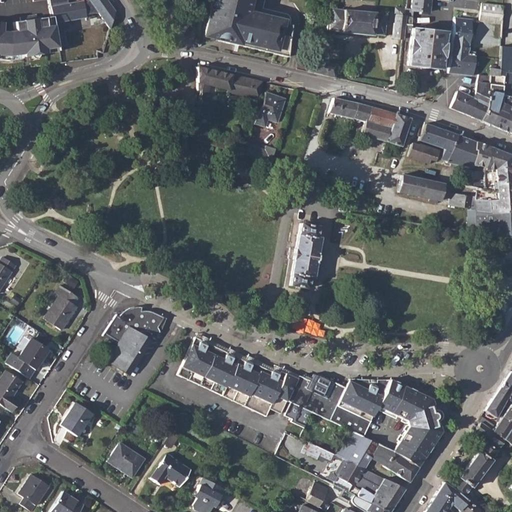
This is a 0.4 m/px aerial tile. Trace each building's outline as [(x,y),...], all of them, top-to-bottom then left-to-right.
[(48,0),(53,23),(86,17),(83,0),(79,0),(68,2),(68,0),(48,0)] [(89,0),(110,28),(116,11),(107,0),(89,0)] [(213,0),(214,1),(212,1),(204,37),(216,40),(217,37),(229,40),(228,42),(229,42),(228,45),(235,46),(234,52),(237,53),(238,47),(239,43),(246,44),(275,50),(274,55),(288,58),(290,21),(290,19),(290,18),(290,17),(289,16),(287,15),(286,14),(262,9),(264,0),(213,0)] [(403,16),(402,33),(409,33),(406,66),(440,69),(444,32),(410,29),(412,11),(428,13),(428,0),(405,0),(405,3),(404,9),(403,16)] [(481,4),(478,21),(502,24),(502,15),(503,6),(481,4)] [(330,9),(328,31),(340,32),(340,33),(371,36),(371,35),(382,35),(384,14),(330,9)] [(393,15),(392,38),(401,39),(402,33),(403,16),(393,15)] [(0,42),(0,54),(8,55),(31,52),(31,55),(46,53),(45,49),(57,47),(55,31),(54,25),(45,26),(44,18),(35,19),(10,36),(0,42)] [(454,18),(447,73),(472,75),(474,56),(467,55),(470,20),(454,18)] [(0,42),(10,36),(35,19),(17,22),(17,30),(15,30),(2,31),(2,23),(0,22),(0,42)] [(502,98),(491,126),(498,129),(507,133),(511,120),(511,105),(511,106),(511,93),(511,77),(511,73),(511,56),(500,56),(499,70),(499,77),(503,77),(503,86),(502,94),(502,98)] [(309,58),(308,72),(333,78),(336,64),(309,58)] [(261,82),(195,68),(196,83),(200,84),(196,119),(199,119),(210,121),(215,88),(226,90),(225,92),(257,100),(261,82)] [(488,97),(480,121),(485,123),(491,126),(502,98),(502,94),(498,93),(499,86),(503,86),(503,77),(499,77),(499,70),(490,68),(489,76),(488,97)] [(475,100),(468,116),(474,118),(480,121),(488,97),(489,76),(478,75),(474,90),(476,91),(475,96),(473,99),(475,100)] [(257,109),(252,123),(263,127),(266,120),(275,123),(283,99),(264,92),(261,106),(257,109)] [(456,92),(449,108),(451,109),(461,113),(468,116),(475,100),(473,99),(456,92)] [(331,98),(327,112),(335,114),(340,100),(331,98)] [(340,100),(335,114),(351,118),(355,104),(340,100)] [(356,104),(352,118),(364,122),(368,107),(356,104)] [(362,127),(360,134),(384,141),(393,114),(368,107),(364,122),(362,127)] [(384,141),(381,153),(402,159),(407,145),(400,143),(408,119),(393,114),(384,141)] [(423,124),(417,140),(439,148),(443,149),(439,159),(445,161),(455,135),(439,130),(427,125),(423,124)] [(445,161),(445,163),(471,167),(472,165),(474,151),(472,151),(474,142),(464,138),(455,135),(445,161)] [(474,151),(472,165),(477,166),(475,171),(482,173),(484,168),(488,147),(481,145),(474,142),(472,151),(474,151)] [(429,160),(434,162),(438,151),(417,144),(417,145),(411,143),(406,156),(427,164),(429,160)] [(246,144),(242,155),(270,163),(274,149),(265,146),(264,150),(246,144)] [(473,180),(471,186),(485,189),(491,189),(491,183),(495,182),(511,180),(511,173),(511,167),(511,156),(500,152),(488,147),(484,168),(482,173),(482,181),(473,180)] [(303,158),(298,173),(308,177),(315,155),(309,153),(307,160),(303,158)] [(293,155),(287,169),(298,173),(303,158),(293,155)] [(315,155),(308,177),(329,184),(334,169),(329,167),(331,161),(321,158),(315,155)] [(334,169),(329,184),(334,186),(341,188),(347,171),(348,165),(342,163),(336,164),(334,169)] [(441,172),(440,180),(453,182),(455,182),(457,172),(455,167),(444,166),(442,165),(441,172)] [(429,170),(427,177),(440,180),(441,172),(429,170)] [(347,171),(341,188),(353,191),(369,193),(372,174),(360,171),(359,174),(347,171)] [(457,172),(455,182),(467,185),(470,175),(457,172)] [(399,182),(397,192),(438,201),(442,184),(400,175),(399,182)] [(474,199),(474,209),(490,211),(490,213),(511,211),(511,180),(495,182),(496,200),(489,201),(484,200),(474,199)] [(449,193),(448,205),(469,209),(471,196),(449,193)] [(467,210),(467,231),(511,237),(511,211),(490,213),(490,211),(474,209),(474,210),(467,210)] [(293,260),(288,285),(306,288),(308,278),(312,278),(315,258),(318,238),(315,237),(317,227),(299,224),(294,250),(293,250),(292,255),(292,259),(293,260)] [(0,287),(15,266),(1,257),(0,258),(0,287)] [(57,296),(42,318),(60,330),(76,307),(73,305),(77,298),(58,285),(53,293),(57,296)] [(13,296),(10,301),(16,306),(20,300),(13,296)] [(511,312),(511,308),(502,303),(493,320),(504,326),(511,312)] [(137,317),(109,359),(130,373),(135,365),(138,368),(144,359),(140,357),(148,345),(151,347),(157,339),(153,336),(152,336),(150,325),(137,317)] [(49,340),(35,331),(32,336),(46,345),(49,340)] [(296,379),(285,402),(289,403),(302,375),(299,373),(298,375),(276,365),(275,368),(253,358),(252,360),(220,348),(195,333),(194,337),(202,341),(205,345),(209,345),(222,351),(224,355),(227,354),(228,354),(239,359),(243,360),(247,361),(270,371),(271,372),(273,370),(275,371),(276,373),(280,373),(296,379)] [(202,341),(194,337),(176,375),(265,417),(268,409),(279,414),(285,402),(296,379),(280,373),(276,373),(275,371),(273,370),(271,372),(270,371),(247,361),(243,360),(239,359),(228,354),(227,354),(224,355),(222,351),(209,345),(205,345),(202,341)] [(29,338),(16,359),(34,370),(47,350),(29,338)] [(130,373),(109,359),(107,363),(128,376),(130,373)] [(3,371),(0,376),(0,404),(10,411),(16,402),(10,398),(20,382),(3,371)] [(511,372),(509,371),(483,410),(494,418),(504,399),(507,400),(511,393),(511,392),(511,372)] [(311,413),(328,421),(348,431),(361,437),(376,406),(405,420),(407,426),(396,442),(417,456),(429,438),(432,434),(431,433),(433,432),(432,429),(433,426),(431,419),(426,419),(425,413),(429,412),(427,401),(388,383),(369,384),(367,386),(363,384),(346,385),(344,389),(332,383),(332,384),(329,383),(316,376),(312,375),(310,379),(302,375),(289,403),(283,416),(291,419),(297,407),(311,413)] [(507,408),(491,431),(503,439),(511,424),(511,392),(511,393),(507,400),(504,399),(501,404),(507,408)] [(74,403),(59,425),(76,436),(91,414),(74,403)] [(303,429),(311,413),(297,407),(291,419),(290,422),(303,429)] [(483,425),(479,422),(474,432),(498,448),(504,439),(503,439),(491,431),(491,430),(483,425)] [(511,424),(503,439),(504,439),(511,444),(511,424)] [(348,431),(334,455),(344,460),(362,469),(369,456),(376,444),(361,437),(348,431)] [(478,449),(450,487),(457,492),(479,511),(483,503),(479,500),(477,502),(465,492),(469,486),(470,487),(490,460),(490,458),(496,451),(484,442),(478,450),(478,449)] [(117,443),(106,459),(118,467),(116,469),(130,477),(142,459),(117,443)] [(391,451),(382,466),(407,482),(417,467),(401,457),(391,451)] [(163,454),(147,478),(157,484),(162,476),(177,486),(188,470),(163,454)] [(344,460),(336,476),(352,486),(362,469),(344,460)] [(362,469),(352,486),(358,489),(357,490),(359,491),(356,496),(385,511),(387,511),(402,489),(362,469)] [(30,474),(16,494),(22,498),(17,504),(30,511),(48,486),(30,474)] [(336,476),(332,484),(342,489),(356,496),(359,491),(357,490),(358,489),(352,486),(336,476)] [(194,498),(191,503),(207,511),(210,511),(215,504),(217,504),(225,490),(207,481),(202,478),(192,496),(194,498)] [(313,483),(304,500),(317,507),(318,506),(326,510),(329,505),(321,500),(327,489),(314,482),(313,483)] [(442,482),(435,491),(450,501),(449,503),(460,511),(479,511),(457,492),(450,487),(442,482)] [(350,511),(343,508),(340,511),(385,511),(356,496),(342,489),(339,496),(350,502),(350,503),(365,511),(350,511)] [(425,508),(422,511),(443,511),(445,508),(449,503),(450,501),(435,491),(425,508)] [(61,492),(47,511),(77,511),(82,506),(61,492)] [(207,511),(191,503),(191,505),(191,509),(195,511),(207,511)]
